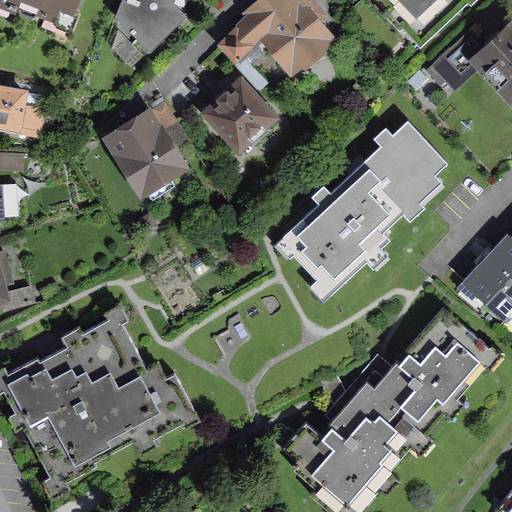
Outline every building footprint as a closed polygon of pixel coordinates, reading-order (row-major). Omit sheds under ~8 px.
[(14,0),(12,5),(36,14),(38,9),(68,21),(76,0),(14,0)] [(121,0),(116,16),(130,30),(146,14),(149,17),(165,1),(172,2),(173,0),(121,0)] [(266,0),(250,15),(222,42),(238,61),(254,47),(250,44),(263,31),(292,67),(327,37),(314,21),(320,15),(308,0),(266,0)] [(393,0),(394,1),(388,6),(405,24),(402,27),(420,46),(469,0),(393,0)] [(130,30),(149,50),(185,15),(172,2),(165,1),(149,17),(146,14),(130,30)] [(488,47),(476,58),(511,96),(511,24),(499,36),(496,32),(484,43),(488,47)] [(240,82),(207,112),(239,146),(271,115),(240,82)] [(24,91),(0,86),(0,123),(0,124),(0,128),(38,135),(42,110),(22,106),(24,91)] [(148,111),(108,136),(142,190),(182,165),(148,111)] [(361,163),(346,177),(390,225),(418,199),(413,193),(447,161),(408,119),(361,163)] [(0,152),(0,166),(16,167),(16,153),(0,152)] [(390,225),(346,177),(329,193),(283,235),(297,250),(293,253),(331,294),(390,238),(383,231),(390,225)] [(511,281),(511,237),(510,236),(507,233),(485,257),(511,281)] [(507,321),(511,315),(511,281),(485,257),(463,280),(507,321)] [(443,307),(373,386),(424,430),(426,432),(486,364),(479,357),(489,346),(443,307)] [(117,313),(8,371),(14,383),(4,389),(50,475),(60,469),(66,481),(97,465),(95,461),(135,439),(132,433),(143,427),(150,440),(182,422),(180,417),(194,409),(174,372),(154,382),(117,313)] [(424,430),(373,386),(366,380),(328,423),(331,426),(323,435),(306,420),(282,447),(299,462),(293,468),(315,486),(309,492),(331,511),(337,511),(345,504),(353,511),(357,511),(380,486),(377,484),(424,430)]
